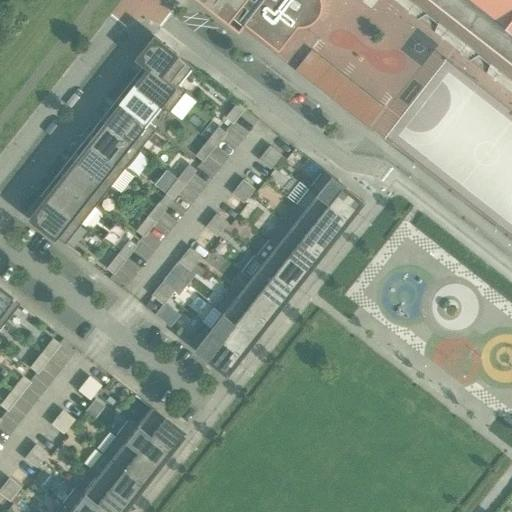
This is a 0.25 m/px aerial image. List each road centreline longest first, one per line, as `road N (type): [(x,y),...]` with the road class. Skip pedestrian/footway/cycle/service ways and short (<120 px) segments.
road 1 (residential): [(139,0),(346,161),(400,176)]
road 2 (residential): [(0,239),(219,412)]
road 3 (residential): [(138,0),(0,175)]
road 4 (residential): [(400,176),(511,265)]
